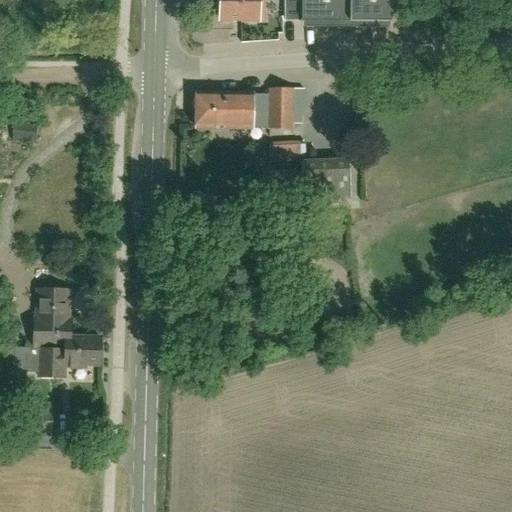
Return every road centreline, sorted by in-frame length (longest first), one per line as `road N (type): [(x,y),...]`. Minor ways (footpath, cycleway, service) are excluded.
road 1 (tertiary): [(144,511),(158,72)]
road 2 (unclassified): [(158,72),(511,52)]
road 3 (track): [(0,74),(125,74)]
